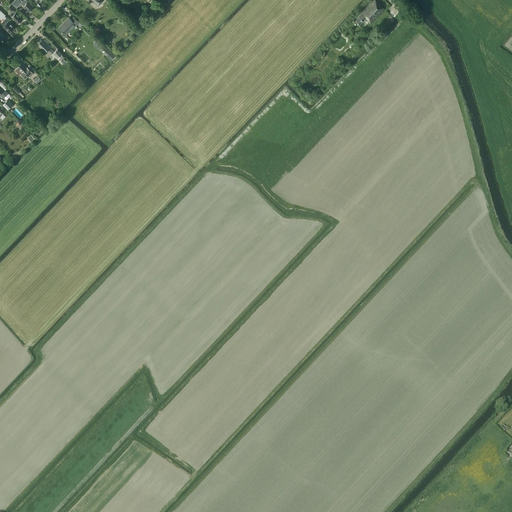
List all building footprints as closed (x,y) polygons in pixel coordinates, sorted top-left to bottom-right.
[(14,0),(11,3),(16,8),(21,3),(23,6),(29,11),(33,7),(28,1),(26,0),(14,0)] [(358,15),(355,19),(360,24),(366,18),(371,23),(385,9),(375,0),(373,0),(362,11),(363,12),(359,15),(358,15)] [(14,27),(8,21),(9,20),(5,16),(5,15),(0,9),(0,17),(1,19),(3,18),(5,19),(1,22),(4,25),(3,26),(9,32),(14,27)] [(23,19),(14,10),(10,14),(12,16),(11,16),(12,17),(12,18),(14,20),(14,19),(18,23),(23,19)] [(79,22),(74,17),(71,19),(69,17),(58,28),(65,34),(75,23),(76,25),(79,22)] [(43,50),(43,51),(46,53),(45,54),(48,57),(52,53),(54,50),(52,48),(43,40),(42,41),(41,40),(38,43),(39,45),(38,45),(43,50)] [(105,45),(100,49),(111,60),(115,56),(105,45)] [(62,54),(58,49),(53,53),(61,61),(64,57),(62,55),(62,54)] [(18,67),(17,67),(15,70),(20,75),(21,74),(25,78),(29,74),(31,75),(33,73),(27,67),(22,62),(21,63),(20,62),(16,65),(18,67)] [(42,78),(38,74),(34,79),(37,83),(42,78)] [(0,94),(3,97),(4,97),(7,99),(10,96),(0,85),(0,94)] [(13,105),(8,99),(3,104),(8,110),(13,105)] [(39,121),(34,125),(39,130),(43,125),(39,121)]
